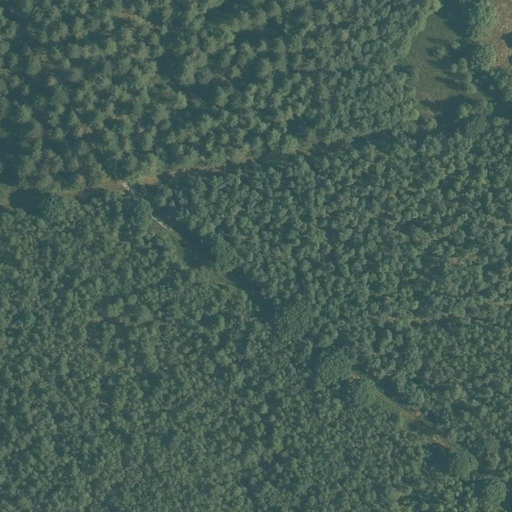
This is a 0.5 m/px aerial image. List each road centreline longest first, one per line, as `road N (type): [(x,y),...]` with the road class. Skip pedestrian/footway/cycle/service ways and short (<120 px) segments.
road 1 (track): [(119,187),(511,500)]
road 2 (track): [(119,187),(511,117)]
road 3 (track): [(119,187),(13,0)]
road 4 (track): [(0,208),(119,187)]
